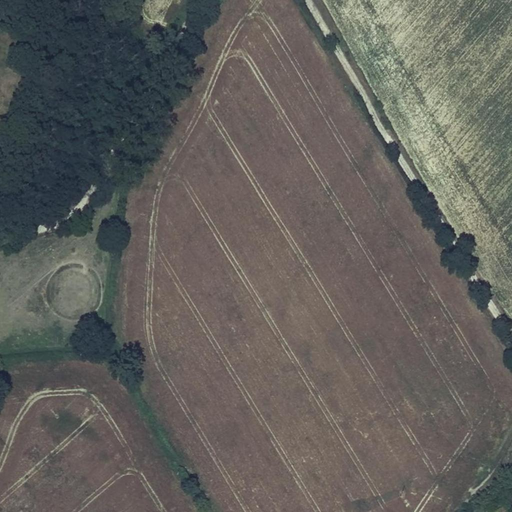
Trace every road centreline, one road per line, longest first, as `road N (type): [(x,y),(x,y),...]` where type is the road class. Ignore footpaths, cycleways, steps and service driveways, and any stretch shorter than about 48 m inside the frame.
road 1 (track): [(511,335),(307,0)]
road 2 (track): [(0,235),(49,224),(92,190),(197,0)]
